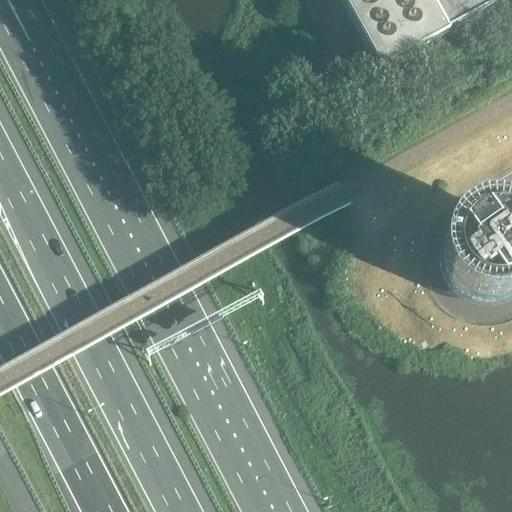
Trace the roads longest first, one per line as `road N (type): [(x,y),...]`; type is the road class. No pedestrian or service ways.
road 1 (motorway): [(273,511),(6,0)]
road 2 (motorway): [(179,511),(0,160)]
road 3 (motorway): [(0,303),(110,511)]
